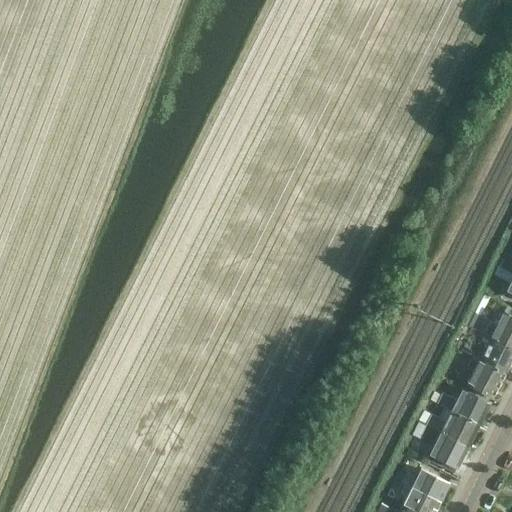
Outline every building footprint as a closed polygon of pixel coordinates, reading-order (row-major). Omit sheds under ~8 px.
[(511,264),(511,255),(508,253),(503,262),(511,264)] [(511,264),(503,262),(501,268),(511,274),(511,276),(506,288),(511,291),(511,264)] [(468,325),(511,348),(511,316),(503,311),(496,325),(474,314),(468,325)] [(467,339),(461,350),(473,356),(502,372),(511,352),(511,348),(482,333),(476,344),(467,339)] [(473,371),(466,384),(490,396),(502,372),(473,356),(467,368),(473,371)] [(450,411),(476,424),(488,403),(462,389),(456,400),(442,392),(436,403),(451,410),(450,411)] [(476,424),(450,411),(445,420),(437,416),(436,419),(430,416),(419,438),(433,445),(429,453),(455,467),(476,424)] [(401,481),(439,500),(448,483),(419,468),(415,477),(406,472),(401,481)] [(402,503),(419,511),(433,511),(439,500),(401,481),(397,489),(407,494),(402,503)] [(380,503),(375,511),(419,511),(402,503),(398,511),(380,503)]
